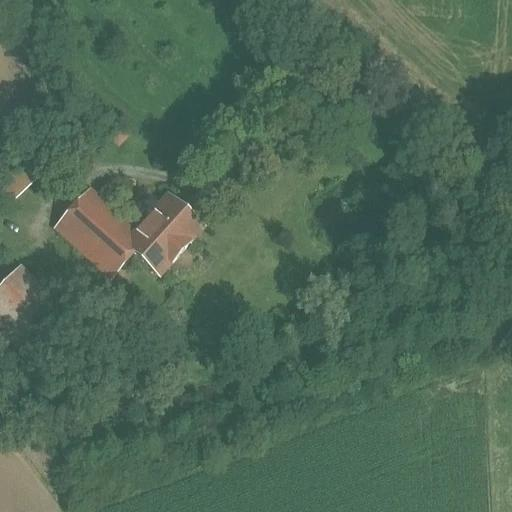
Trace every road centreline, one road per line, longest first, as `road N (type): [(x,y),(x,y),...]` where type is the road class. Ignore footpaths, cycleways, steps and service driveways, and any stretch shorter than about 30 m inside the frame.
road 1 (unknown): [(32,380),(200,225),(275,284),(290,276),(389,109)]
road 2 (unclassified): [(511,230),(279,0)]
